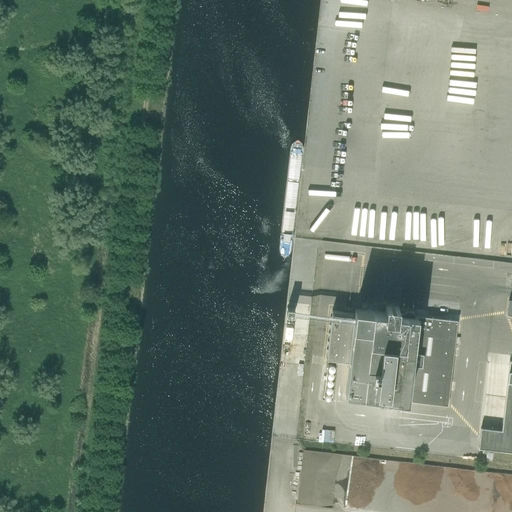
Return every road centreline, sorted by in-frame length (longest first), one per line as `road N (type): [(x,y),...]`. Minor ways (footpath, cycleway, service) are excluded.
road 1 (track): [(155,0),(98,511)]
road 2 (unknown): [(476,276),(383,267),(341,276),(318,303),(309,353),(306,403),(323,422),(438,429),(455,414),(460,395)]
road 3 (unknown): [(460,395),(476,276)]
